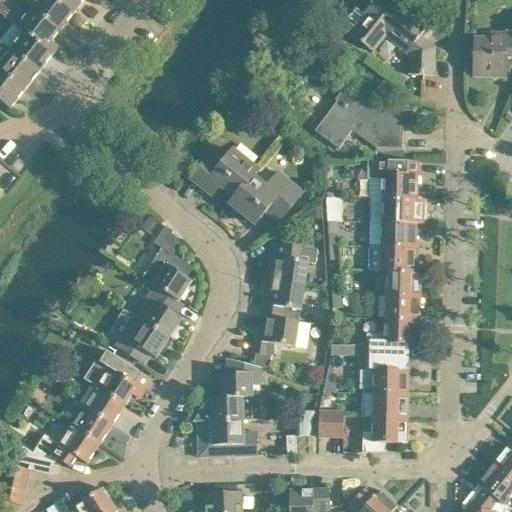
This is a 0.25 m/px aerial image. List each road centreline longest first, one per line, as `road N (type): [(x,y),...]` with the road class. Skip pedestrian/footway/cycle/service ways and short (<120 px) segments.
road 1 (residential): [(76,113),(91,142),(210,248),(223,270),(217,322),(150,434),(145,472)]
road 2 (residential): [(447,472),(454,121)]
road 3 (residential): [(145,472),(447,472)]
road 4 (residential): [(141,0),(80,79),(76,113)]
